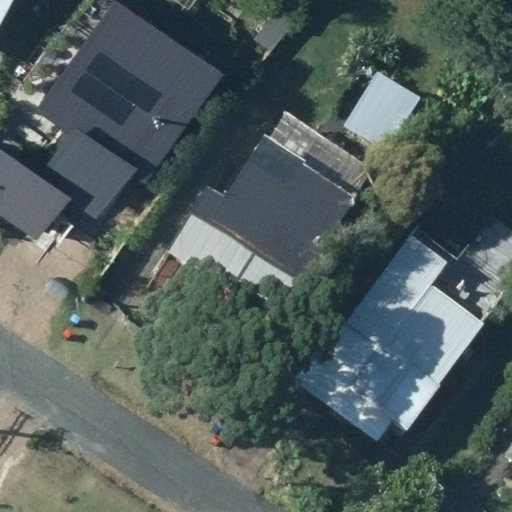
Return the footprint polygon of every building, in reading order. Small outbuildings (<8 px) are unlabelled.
[(28,95),(126,163),(184,77),(84,11),(28,95)] [(204,41),(181,30),(171,51),(194,62),(204,41)] [(437,105),(425,122),(438,130),(450,113),(437,105)] [(278,319),(374,168),(284,110),(260,148),(294,169),(283,187),(243,162),(220,198),(203,187),(165,248),(278,319)] [(406,429),(479,327),(428,290),(439,274),(398,245),(342,324),(375,347),(347,386),(406,429)] [(511,441),(502,455),(511,462),(511,441)]
